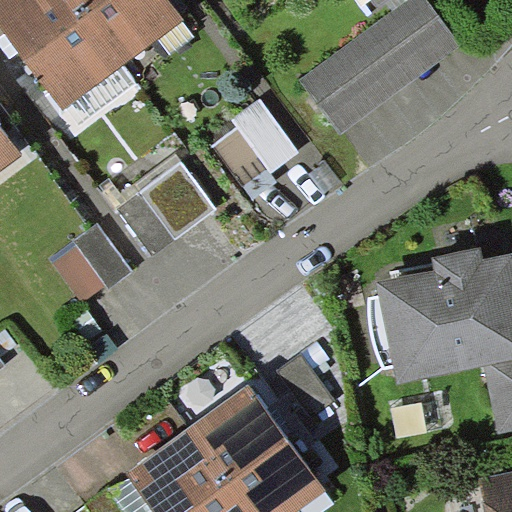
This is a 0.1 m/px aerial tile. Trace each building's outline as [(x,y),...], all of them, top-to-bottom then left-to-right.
[(181,22),(164,0),(1,0),(0,1),(0,37),(56,113),(181,22)] [(460,46),(426,0),(409,0),(298,79),(337,133),(460,46)] [(299,151),(261,100),(233,120),(239,128),(270,171),(299,151)] [(270,171),(239,128),(212,147),(243,190),(270,171)] [(181,164),(119,208),(153,256),(215,212),(181,164)] [(97,223),(49,260),(84,305),(132,268),(97,223)] [(511,255),(511,252),(373,278),(393,381),(485,363),(498,431),(511,428),(511,255)] [(280,511),(321,483),(251,386),(123,477),(148,511),(280,511)] [(511,511),(511,477),(484,483),(489,511),(511,511)] [(127,511),(110,486),(73,511),(127,511)]
